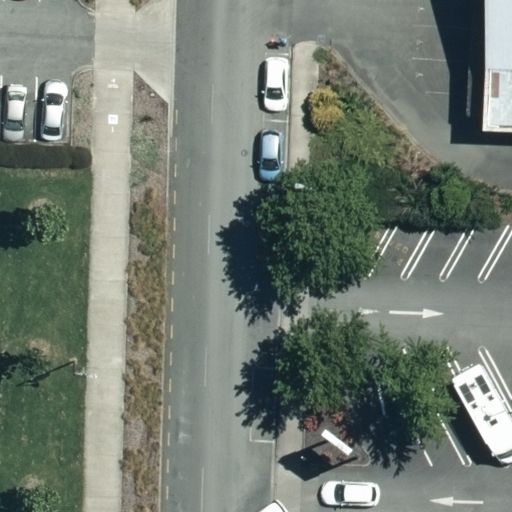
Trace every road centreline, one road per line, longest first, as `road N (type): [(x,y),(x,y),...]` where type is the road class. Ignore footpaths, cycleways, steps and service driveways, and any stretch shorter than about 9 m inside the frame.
road 1 (residential): [(211,494),(222,0)]
road 2 (unclassified): [(511,497),(211,494)]
